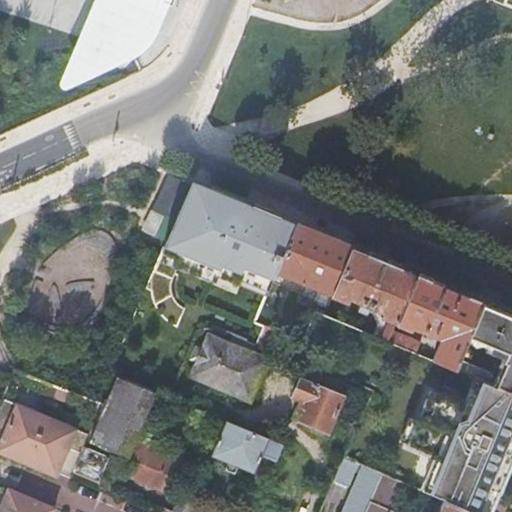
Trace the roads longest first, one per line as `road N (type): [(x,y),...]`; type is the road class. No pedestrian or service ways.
road 1 (residential): [(511,282),(188,150),(173,141),(158,106)]
road 2 (tertiary): [(0,176),(158,106)]
road 3 (track): [(287,366),(277,414),(318,450),(322,466),(307,511)]
road 4 (residential): [(224,0),(188,87),(158,106)]
